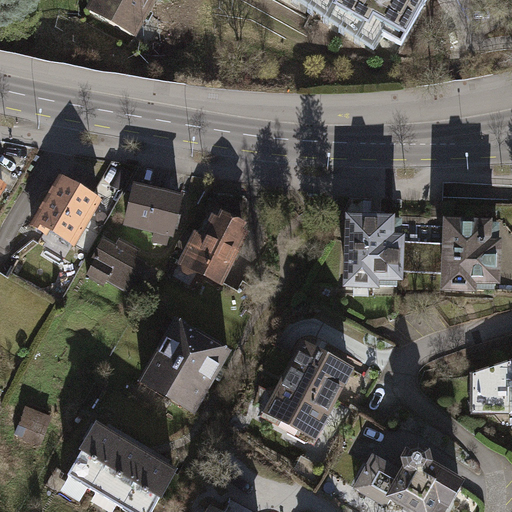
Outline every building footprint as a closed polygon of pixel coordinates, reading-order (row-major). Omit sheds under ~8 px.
[(134,37),(155,0),(94,0),(88,11),(134,37)] [(369,29),(399,45),(423,0),(312,0),(331,10),(328,16),(365,36),(369,29)] [(47,228),(75,244),(100,203),(61,180),(33,226),(44,233),(47,228)] [(168,233),(173,234),(180,196),(134,187),(126,225),(157,231),(155,242),(166,244),(168,233)] [(183,263),(221,282),(244,235),(212,220),(203,240),(196,236),(183,263)] [(349,221),(347,286),(374,287),(374,277),(398,278),(398,271),(399,242),(400,222),(349,221)] [(445,272),(445,290),(471,291),(472,282),(495,282),(496,227),(447,225),(446,244),(445,272)] [(131,289),(144,297),(158,272),(134,258),(136,254),(118,243),(115,248),(102,241),(90,261),(94,263),(87,276),(105,286),(108,280),(129,292),(131,289)] [(399,242),(398,271),(445,272),(446,244),(399,242)] [(143,381),(188,408),(200,387),(206,391),(229,353),(182,325),(172,341),(168,339),(143,381)] [(269,414),(313,437),(348,372),(342,368),(344,364),(329,356),(326,360),(305,348),(269,414)] [(511,411),(511,361),(469,375),(469,411),(511,411)] [(49,418),(25,409),(16,435),(31,440),(34,433),(42,436),(49,418)] [(67,475),(94,491),(123,442),(96,426),(67,475)] [(94,491),(120,505),(149,456),(123,442),(94,491)] [(407,468),(403,474),(391,496),(417,511),(441,511),(458,484),(425,464),(425,462),(423,455),(417,451),(410,453),(405,461),(407,468)] [(150,511),(174,471),(149,456),(120,505),(131,511),(150,511)] [(386,505),(391,496),(403,474),(373,457),(355,488),(386,505)] [(316,468),(302,460),(294,474),(315,486),(325,468),(318,464),(316,468)]
